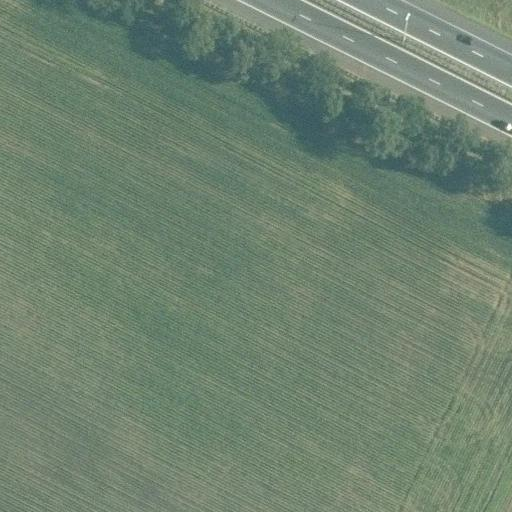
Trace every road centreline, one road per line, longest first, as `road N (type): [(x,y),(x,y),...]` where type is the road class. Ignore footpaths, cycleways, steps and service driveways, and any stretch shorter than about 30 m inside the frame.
road 1 (motorway): [(260,0),(511,125)]
road 2 (motorway): [(511,64),(382,0)]
